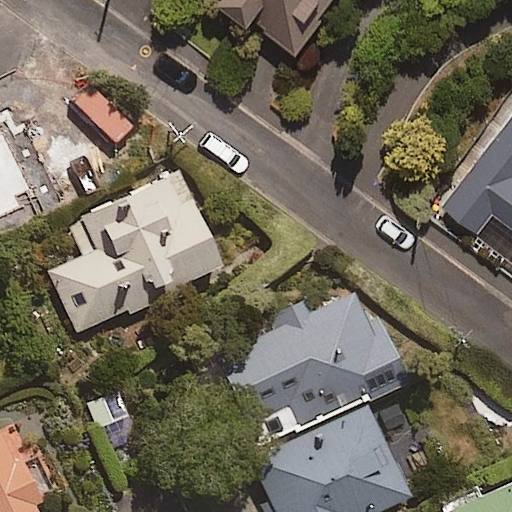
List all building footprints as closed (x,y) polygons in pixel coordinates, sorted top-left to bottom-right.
[(230,0),(294,42),(321,0),(230,0)] [(511,91),(436,198),(511,251),(511,91)] [(74,330),(186,279),(184,275),(216,260),(173,165),(76,208),(82,221),(66,228),(78,254),(46,269),(74,330)] [(402,372),(349,278),(303,304),(295,290),(264,307),(272,320),(212,353),(260,439),(238,451),(271,511),(352,511),(431,468),(408,426),(382,441),(358,397),(402,372)] [(0,511),(31,511),(21,494),(48,478),(13,420),(0,428),(0,427),(0,511)] [(511,511),(511,462),(414,511),(511,511)] [(146,511),(143,503),(121,511),(146,511)]
